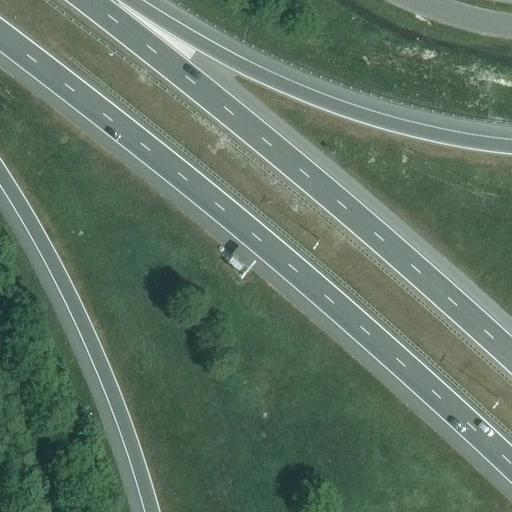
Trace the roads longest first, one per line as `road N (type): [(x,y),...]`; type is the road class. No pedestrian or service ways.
road 1 (trunk): [(0,34),(186,178),(511,466)]
road 2 (trunk): [(511,355),(275,149),(86,0)]
road 3 (trunk): [(511,147),(350,111),(103,0)]
road 4 (trunk): [(0,173),(107,378),(150,511)]
